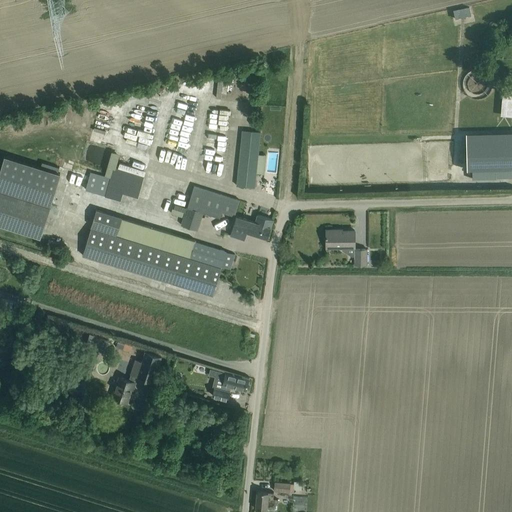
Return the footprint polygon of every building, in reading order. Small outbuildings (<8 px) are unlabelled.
[(457,18),(472,15),(470,7),(455,10),(457,18)] [(468,25),(485,31),(488,22),(479,18),(480,15),(473,13),(468,25)] [(231,77),(231,89),(240,90),(241,78),(231,77)] [(216,79),(215,95),(224,96),(225,79),(216,79)] [(192,84),(191,100),(207,100),(208,85),(192,84)] [(511,91),(504,91),(502,116),(511,116),(511,91)] [(114,126),(116,116),(109,114),(107,125),(114,126)] [(177,114),(173,129),(180,131),(184,116),(177,114)] [(150,129),(153,118),(138,115),(136,120),(143,121),(142,127),(150,129)] [(217,127),(218,116),(209,115),(208,127),(217,127)] [(260,132),(259,132),(260,126),(251,125),(251,131),(242,130),(236,185),(254,187),(260,132)] [(215,152),(215,157),(223,157),(223,148),(215,147),(216,131),(208,131),(207,151),(215,152)] [(113,148),(114,136),(102,135),(101,147),(113,148)] [(511,138),(467,139),(467,160),(468,170),(511,168),(511,138)] [(180,139),(175,159),(169,157),(166,169),(172,171),(173,165),(178,167),(182,154),(186,140),(180,139)] [(114,145),(105,176),(110,177),(105,195),(120,200),(123,193),(137,198),(144,177),(112,167),(118,146),(114,145)] [(122,154),(120,159),(132,164),(134,158),(122,154)] [(0,224),(40,237),(50,205),(60,173),(5,155),(0,170),(0,224)] [(202,165),(211,167),(213,159),(204,157),(202,165)] [(213,166),(212,171),(203,169),(201,180),(217,184),(219,175),(219,174),(220,168),(213,166)] [(82,184),(84,175),(72,172),(69,180),(82,184)] [(88,189),(100,193),(104,182),(92,178),(88,189)] [(239,200),(194,186),(181,224),(197,229),(203,211),(219,217),(221,211),(234,216),(239,200)] [(226,251),(216,248),(194,241),(195,240),(96,210),(82,255),(212,295),(221,266),(231,269),(235,254),(226,251)] [(255,222),(236,216),(230,236),(244,240),(246,231),(267,238),(273,219),(257,214),(255,222)] [(326,246),(336,246),(355,245),(354,230),(326,231),(326,229),(325,229),(326,246)] [(48,239),(46,245),(65,251),(67,245),(48,239)] [(368,241),(368,253),(378,253),(378,241),(368,241)] [(354,248),(354,264),(366,264),(366,248),(354,248)] [(368,267),(378,267),(378,257),(368,256),(368,267)] [(87,334),(85,339),(103,345),(105,340),(87,334)] [(101,357),(104,346),(87,341),(84,353),(101,357)] [(130,351),(132,346),(119,342),(118,348),(130,351)] [(112,398),(115,399),(116,402),(120,404),(124,402),(127,403),(132,390),(133,391),(136,382),(134,381),(136,375),(152,380),(157,366),(160,357),(145,352),(141,365),(134,363),(129,379),(119,376),(112,398)] [(209,368),(209,372),(208,375),(214,376),(212,386),(214,387),(212,395),(227,399),(229,391),(228,391),(229,386),(245,390),(248,378),(209,368)] [(273,490),(293,492),(294,490),(300,490),(301,482),(294,481),(294,483),(274,481),(273,490)] [(273,492),(266,492),(256,491),(255,508),(276,510),(277,499),(273,498),(273,492)] [(305,511),(307,500),(293,499),(291,511),(305,511)]
